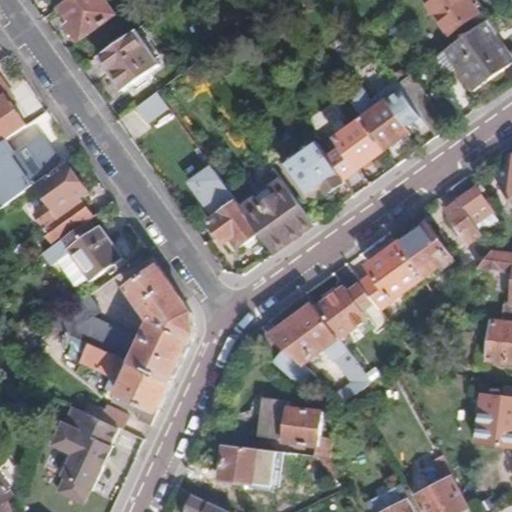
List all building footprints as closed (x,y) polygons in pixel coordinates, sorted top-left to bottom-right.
[(69,6),(92,37),(123,15),(111,0),(76,0),(70,5),(69,6)] [(472,0),(431,0),(455,36),(483,16),(472,0)] [(69,6),(62,10),(85,41),(92,37),(69,6)] [(509,31),(498,16),(487,24),(498,39),(509,31)] [(511,59),(498,39),(487,24),(468,38),(447,53),(460,71),(476,94),(511,67),(511,59)] [(142,31),(106,57),(130,91),(166,65),(142,31)] [(447,53),(434,62),(446,81),(460,71),(447,53)] [(0,149),(11,141),(34,125),(16,101),(20,98),(1,71),(0,71),(0,149)] [(426,118),(440,138),(453,128),(416,75),(403,84),(426,118)] [(358,108),(389,151),(413,134),(411,130),(426,118),(403,84),(401,82),(376,99),(365,84),(350,96),(358,108)] [(150,124),(171,109),(158,91),(137,106),(150,124)] [(348,182),(359,196),(375,184),(364,168),(389,151),(358,108),(348,114),(356,126),(341,137),(352,153),(336,165),(348,182)] [(0,182),(13,202),(40,182),(37,179),(62,161),(42,135),(18,152),(11,141),(0,149),(0,182)] [(330,194),(348,182),(336,165),(320,142),(290,164),(312,195),(325,187),(330,194)] [(279,196),(291,187),(272,161),(261,169),(279,196)] [(48,229),(59,245),(92,221),(93,220),(85,209),(78,198),(90,190),(69,162),(40,182),(57,205),(66,216),(51,227),(48,229)] [(468,177),(453,189),(461,201),(484,234),(501,222),(468,177)] [(264,236),(278,255),(318,226),(291,187),(279,196),(282,200),(267,211),(261,201),(247,211),(264,236)] [(484,234),(461,201),(449,211),(473,244),(486,236),(484,234)] [(261,238),(264,236),(247,211),(242,204),(213,225),(228,246),(240,240),(246,248),(249,246),(252,250),(264,242),(261,238)] [(42,215),(51,227),(66,216),(57,205),(42,215)] [(85,209),(93,220),(97,217),(89,205),(85,209)] [(98,230),(92,221),(59,245),(47,254),(56,266),(58,263),(77,288),(90,278),(70,251),(98,230)] [(399,246),(423,279),(453,258),(430,224),(399,246)] [(98,230),(70,251),(90,278),(93,282),(124,258),(102,228),(98,230)] [(376,274),(364,282),(383,308),(423,279),(399,246),(370,266),(376,274)] [(114,355),(172,382),(196,330),(197,312),(163,265),(131,288),(126,300),(138,316),(142,314),(147,319),(150,317),(155,322),(146,340),(93,315),(101,306),(93,294),(51,324),(73,335),(80,338),(114,355)] [(319,309),(341,338),(371,317),(348,288),(319,309)] [(317,307),(276,340),(289,351),(307,368),(327,352),(335,363),(338,361),(356,385),(339,397),(347,404),(357,399),(375,384),(341,338),(319,309),(317,307)] [(14,329),(23,345),(44,330),(34,315),(14,329)] [(511,322),(496,320),(490,361),(511,362),(511,322)] [(23,345),(20,347),(26,356),(50,338),(68,347),(73,335),(51,324),(44,330),(23,345)] [(139,421),(152,427),(172,382),(114,355),(80,338),(72,356),(85,361),(84,364),(114,377),(108,391),(122,398),(118,405),(141,415),(139,421)] [(307,368),(289,351),(276,365),(310,395),(322,381),(307,368)] [(511,398),(485,395),(479,443),(511,446),(511,398)] [(324,454),(331,433),(322,434),(324,408),(291,405),(292,399),(265,397),(260,435),(287,437),(288,439),(320,443),(319,453),(324,454)] [(123,430),(125,431),(131,417),(108,406),(100,409),(93,405),(88,413),(103,421),(123,430)] [(71,430),(107,472),(117,450),(115,448),(123,430),(103,421),(88,413),(78,408),(72,422),(68,421),(64,428),(71,430)] [(99,489),(107,472),(71,430),(64,428),(58,443),(77,453),(66,477),(70,479),(63,491),(89,503),(96,488),(99,489)] [(280,449),(228,443),(225,478),(276,484),(280,449)] [(324,454),(319,453),(302,451),(302,458),(320,460),(324,454)] [(330,464),(324,454),(320,460),(333,483),(338,479),(335,473),(330,464)] [(338,460),(330,464),(335,473),(343,469),(338,460)] [(0,511),(13,511),(7,503),(16,497),(0,475),(0,511)] [(419,497),(427,511),(464,511),(469,510),(453,480),(419,497)] [(396,489),(377,501),(383,511),(402,498),(396,489)] [(233,511),(195,494),(186,511),(233,511)] [(367,511),(417,511),(411,501),(389,511),(371,511),(370,510),(367,511)]
